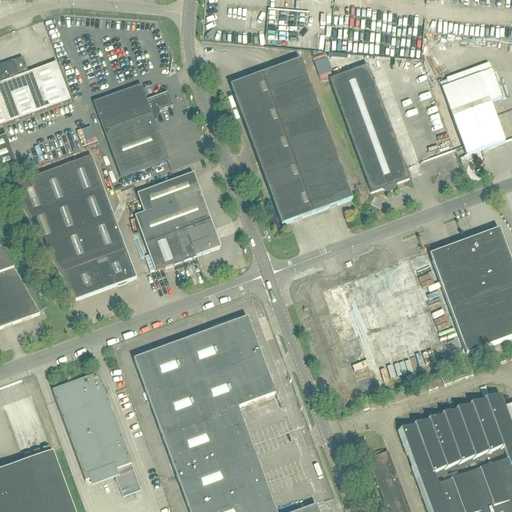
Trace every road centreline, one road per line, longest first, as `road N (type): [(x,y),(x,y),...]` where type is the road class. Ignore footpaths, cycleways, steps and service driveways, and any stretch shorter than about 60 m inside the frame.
road 1 (unclassified): [(0,373),(268,276)]
road 2 (unclassified): [(187,14),(186,52),(268,276)]
road 3 (unclassified): [(268,276),(511,186)]
road 4 (unclassified): [(268,276),(353,511)]
road 5 (residential): [(0,23),(78,3),(187,14)]
